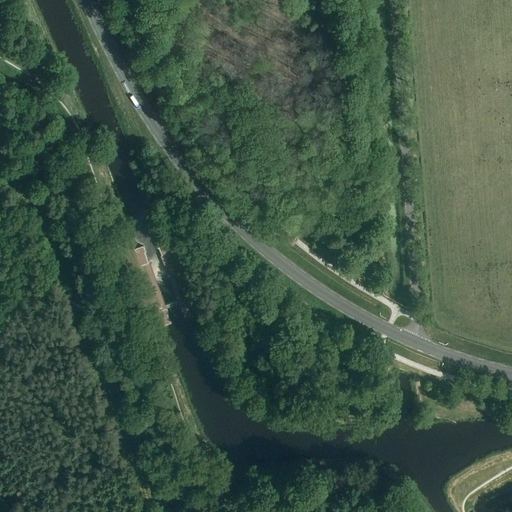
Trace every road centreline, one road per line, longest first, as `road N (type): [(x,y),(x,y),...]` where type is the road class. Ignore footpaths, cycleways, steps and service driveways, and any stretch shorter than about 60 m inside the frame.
road 1 (track): [(427,511),(401,482),(370,466),(245,468),(202,446),(81,126)]
road 2 (primary): [(413,342),(320,291),(226,214),(148,118),(86,0)]
road 3 (track): [(81,126),(51,136),(20,168),(154,511)]
road 4 (unclassified): [(413,342),(394,0)]
